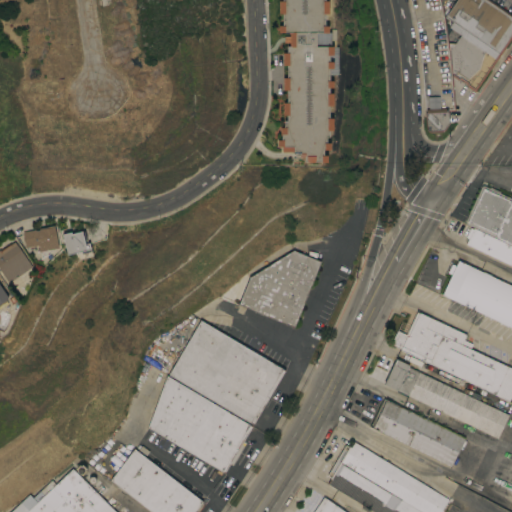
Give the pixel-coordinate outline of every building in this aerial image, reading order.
[(303,157),(299,156),(299,158),(294,158),(294,151),(281,151),(281,146),(276,146),(276,139),(280,139),(280,133),(279,133),(279,127),(283,127),(283,120),(286,120),(286,114),(282,114),(282,102),(286,102),(286,89),(282,89),(282,77),(286,77),(286,65),(282,65),(282,52),(286,52),(286,46),(288,46),(288,42),(283,42),(283,35),(289,36),(289,32),(278,32),(278,25),(281,25),(282,13),(277,13),(278,0),(328,0),(328,13),(323,13),(323,25),(328,25),(328,32),(330,32),(329,46),(333,46),(332,54),(330,54),(329,61),(333,61),(332,68),(328,68),(328,80),(332,80),(332,87),(328,87),(328,93),(332,93),(332,105),(328,105),(328,117),(333,117),(332,130),(328,130),(328,136),(325,136),(325,142),(330,142),(329,149),(322,149),(322,155),(327,155),(327,162),(303,161),(303,157)] [(455,0),(489,0),(511,15),(511,36),(474,91),(465,85),(466,84),(458,78),(457,80),(451,76),(454,110),(445,111),(445,112),(448,112),(449,123),(442,131),(428,132),(426,131),(425,129),(423,113),(424,113),(420,55),(415,19),(410,0),(440,0),(444,17),(447,43),(454,43),(460,34),(448,26),(451,21),(444,16),(455,0)] [(511,245),(465,223),(464,222),(464,220),(480,186),(481,185),(483,185),(489,188),(489,186),(499,191),(499,192),(511,198),(511,196),(511,245)] [(38,251),(37,244),(25,247),(22,232),(53,225),(58,247),(38,251)] [(511,246),(511,259),(510,264),(465,244),(468,238),(465,237),(469,227),(472,228),(511,246)] [(8,282),(0,270),(0,247),(8,242),(10,244),(14,241),(31,266),(8,282)] [(320,261),(293,327),(237,304),(248,277),(253,274),(252,272),(256,270),(256,269),(271,260),(272,262),(276,260),(274,258),(286,251),(287,253),(292,250),(320,261)] [(511,327),(441,294),(451,274),(447,272),(452,262),(455,263),(457,260),(511,285),(511,327)] [(0,285),(7,295),(7,296),(8,297),(6,298),(7,298),(5,300),(8,303),(0,308),(0,285)] [(399,349),(400,349),(390,344),(396,330),(405,334),(416,311),(465,334),(462,339),(471,344),(469,348),(511,368),(511,392),(508,401),(399,349)] [(284,370),(283,371),(304,383),(301,388),(281,375),(252,424),(167,374),(199,320),(284,370)] [(405,394),(405,396),(395,391),(396,390),(383,384),(395,358),(408,365),(407,367),(507,414),(496,437),(405,394)] [(147,427),(166,375),(251,426),(224,472),(147,427)] [(371,427),(385,399),(464,438),(450,466),(371,427)] [(374,511),(327,483),(330,477),(326,475),(344,445),(348,447),(352,440),(448,499),(439,511),(374,511)] [(151,511),(109,479),(133,448),(201,501),(192,511),(151,511)] [(24,511),(42,496),(38,491),(50,479),(55,484),(71,468),(115,511),(24,511)] [(311,511),(322,497),(343,511),(311,511)]
